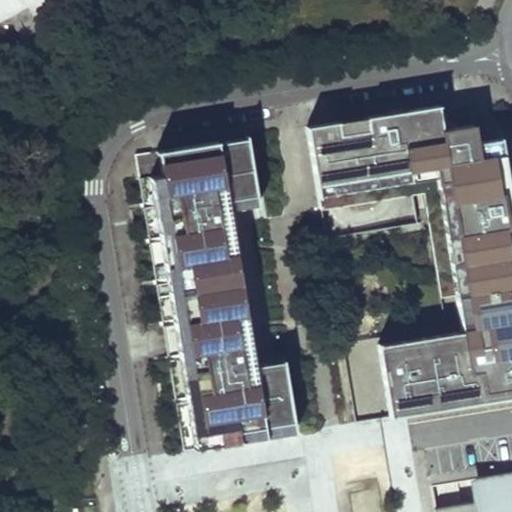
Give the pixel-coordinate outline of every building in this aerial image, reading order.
[(0,0),(0,20),(28,4),(25,0),(0,0)] [(25,0),(28,4),(34,15),(60,0),(25,0)] [(306,127),(320,211),(437,191),(460,330),(376,343),(387,407),(511,386),(511,217),(504,171),(474,176),(469,143),(474,142),(471,125),(440,130),(435,105),(306,127)] [(226,210),(255,205),(244,136),(156,151),(160,175),(138,179),(183,451),(293,432),(281,360),(252,365),(253,372),(247,374),(245,366),(239,367),(238,359),(245,358),(242,342),(229,344),(224,316),(244,313),(233,252),(214,256),(209,228),(222,226),(220,210),(213,211),(212,203),(225,201),(226,210)] [(511,511),(511,471),(508,472),(480,477),(483,496),(484,500),(433,508),(433,511),(511,511)]
